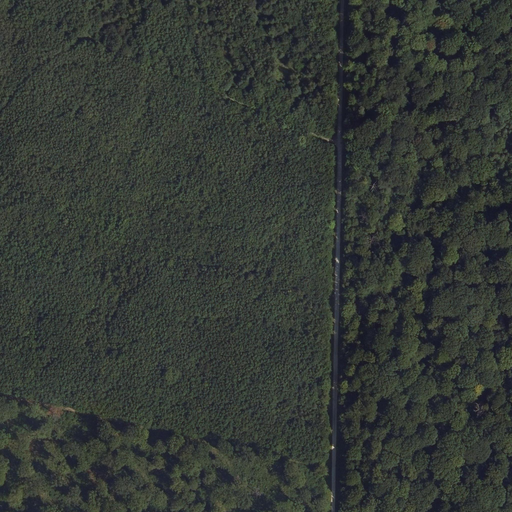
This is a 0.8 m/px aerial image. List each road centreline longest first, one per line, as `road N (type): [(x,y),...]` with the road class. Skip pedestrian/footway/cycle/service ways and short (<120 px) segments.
road 1 (track): [(0,3),(339,146),(511,113)]
road 2 (track): [(341,0),(333,511)]
road 3 (track): [(334,470),(0,391)]
